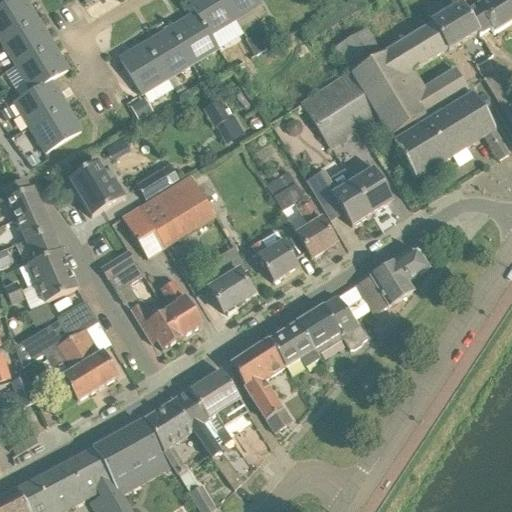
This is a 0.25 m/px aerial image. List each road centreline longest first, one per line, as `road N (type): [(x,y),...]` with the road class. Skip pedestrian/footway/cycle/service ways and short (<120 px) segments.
road 1 (residential): [(165,392),(456,209),(511,212)]
road 2 (residential): [(353,497),(511,257)]
road 3 (residential): [(165,392),(41,191)]
road 4 (residential): [(0,484),(165,392)]
road 5 (residential): [(102,90),(72,41),(140,0)]
